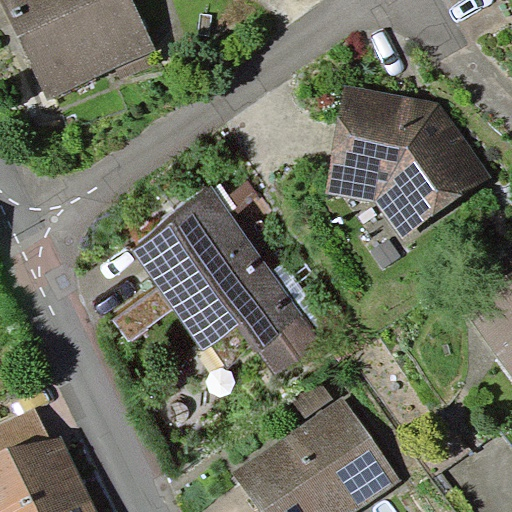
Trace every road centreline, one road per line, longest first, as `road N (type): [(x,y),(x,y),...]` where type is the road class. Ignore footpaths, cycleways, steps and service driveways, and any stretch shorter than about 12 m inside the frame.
road 1 (residential): [(16,234),(191,126),(368,0)]
road 2 (residential): [(146,511),(16,234)]
